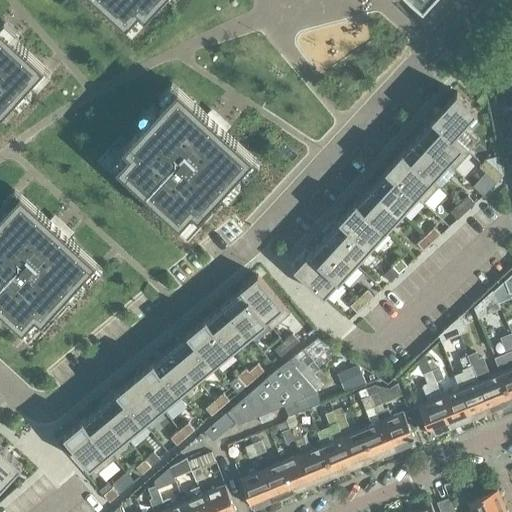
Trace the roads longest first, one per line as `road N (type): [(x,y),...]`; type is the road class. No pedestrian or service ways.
road 1 (residential): [(0,374),(27,400),(64,395),(257,239),(476,0)]
road 2 (residential): [(339,511),(411,482),(444,453),(511,432)]
